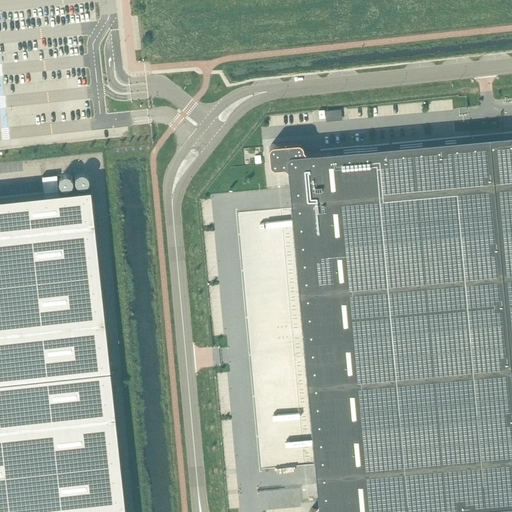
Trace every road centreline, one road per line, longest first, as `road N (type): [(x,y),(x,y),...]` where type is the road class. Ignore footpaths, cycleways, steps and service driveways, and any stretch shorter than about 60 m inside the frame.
road 1 (unclassified): [(511,65),(238,100),(182,169),(173,219),(200,511)]
road 2 (unknown): [(266,138),(489,115)]
